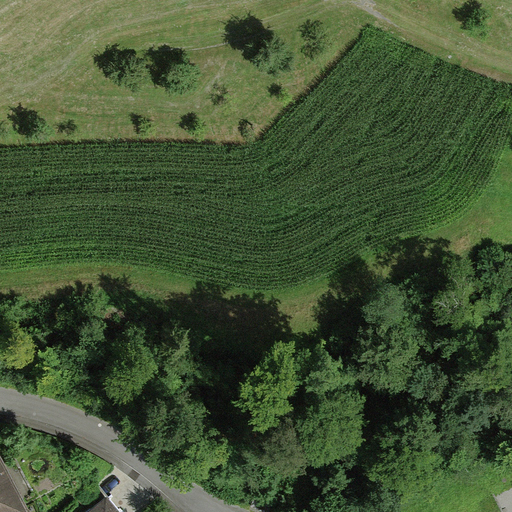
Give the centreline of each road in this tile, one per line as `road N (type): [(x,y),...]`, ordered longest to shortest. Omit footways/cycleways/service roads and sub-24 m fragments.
road 1 (track): [(511,66),(364,1),(323,3),(276,24)]
road 2 (residential): [(205,511),(89,430),(0,404)]
